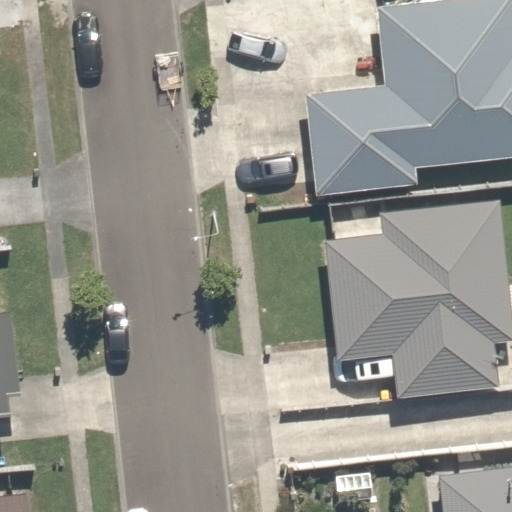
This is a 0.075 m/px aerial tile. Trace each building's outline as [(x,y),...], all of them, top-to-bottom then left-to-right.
[(297,85),(301,183),(424,178),(423,160),(511,155),(511,42),(509,0),(369,0),(373,74),(340,75),(340,83),(297,85)] [(506,346),(500,208),(376,214),(377,236),(320,239),(325,362),(382,360),(383,399),(488,394),(486,347),(506,346)] [(0,420),(14,419),(12,396),(24,395),(15,311),(0,312),(0,420)] [(511,511),(511,464),(437,471),(441,511),(431,511),(511,511)] [(48,511),(47,491),(0,494),(0,511),(48,511)]
